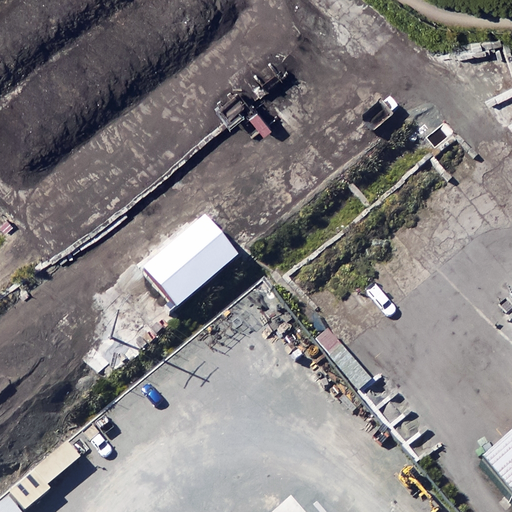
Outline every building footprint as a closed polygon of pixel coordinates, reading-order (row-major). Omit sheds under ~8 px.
[(205,214),(141,267),(175,308),(239,255),(205,214)] [(305,342),(273,304),(241,330),(272,369),(305,342)] [(198,356),(211,373),(245,346),(232,329),(198,356)] [(342,347),(326,361),(359,400),(375,386),(342,347)] [(511,511),(511,447),(479,475),(509,511),(511,511)]
